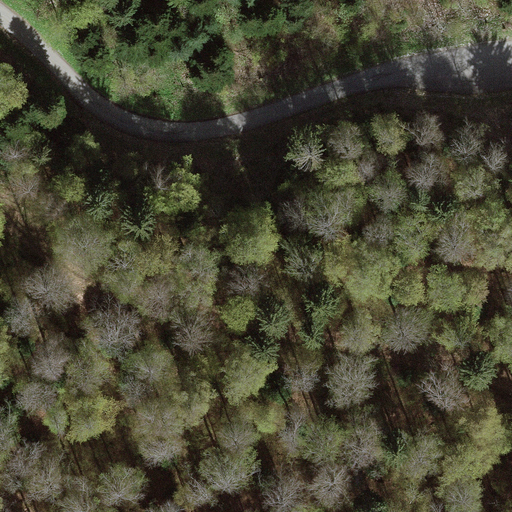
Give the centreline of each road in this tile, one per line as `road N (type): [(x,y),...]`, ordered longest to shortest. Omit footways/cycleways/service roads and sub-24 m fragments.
road 1 (unclassified): [(511,54),(353,81),(198,132),(155,132),(101,107),(0,11)]
road 2 (track): [(511,382),(163,304),(70,264),(0,198)]
